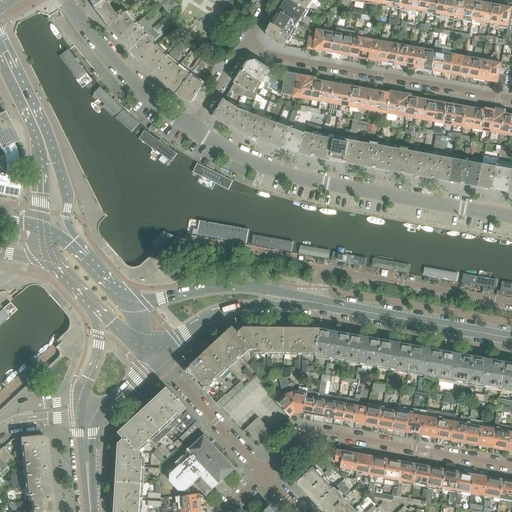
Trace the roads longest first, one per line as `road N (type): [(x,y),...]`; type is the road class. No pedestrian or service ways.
road 1 (residential): [(193,132),(272,170),(325,184),(511,216)]
road 2 (residential): [(511,100),(285,58),(248,38)]
road 3 (residential): [(511,466),(312,431),(263,474)]
road 4 (tertiary): [(511,338),(312,303)]
road 5 (tertiary): [(312,303),(254,287),(122,297)]
road 6 (residential): [(66,0),(127,81),(193,132)]
road 7 (tertiary): [(158,360),(208,316),(312,303)]
road 8 (residential): [(158,360),(263,474)]
